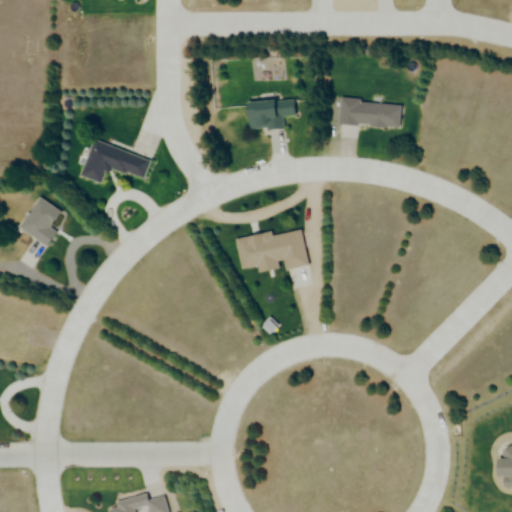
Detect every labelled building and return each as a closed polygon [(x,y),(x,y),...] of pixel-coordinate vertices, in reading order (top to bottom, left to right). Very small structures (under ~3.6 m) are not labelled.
[(336,126),(396,129),(398,103),(337,100),(336,126)] [(243,130),(281,129),(281,117),(291,117),(291,101),(242,103),(243,130)] [(148,160),(90,140),(77,177),(100,185),(105,168),(141,180),(148,160)] [(59,212),(37,197),(16,228),(46,248),(56,232),(48,227),(59,212)] [(233,240),(238,270),(255,267),(256,274),(281,270),(281,271),(306,267),(299,231),(269,236),(268,233),(233,240)] [(280,325),(270,316),(259,329),(269,337),(280,325)] [(136,511),(136,508),(147,505),(148,511),(166,511),(162,496),(145,500),(144,493),(114,501),(115,507),(106,510),(106,511),(136,511)]
